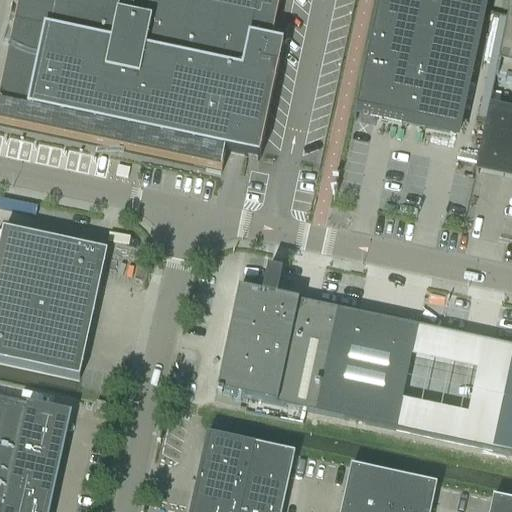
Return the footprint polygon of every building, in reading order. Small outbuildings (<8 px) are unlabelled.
[(279,0),(18,0),(0,88),(0,126),(221,174),(225,154),(258,161),(282,48),(270,45),(279,0)] [(381,0),(358,97),(352,121),(355,122),(356,115),(448,134),(449,131),(458,133),(487,15),(479,13),(481,0),(381,0)] [(507,19),(490,97),(474,175),(477,175),(478,173),(511,179),(511,23),(510,23),(510,20),(507,19)] [(0,243),(0,364),(79,382),(92,319),(106,255),(2,232),(0,243)] [(511,456),(511,349),(238,291),(216,394),(511,457),(511,456)] [(0,511),(50,511),(71,416),(50,412),(0,401),(0,511)] [(108,416),(110,405),(95,402),(93,413),(108,416)] [(207,439),(191,511),(281,511),(294,456),(206,437),(205,439),(207,439)] [(350,468),(340,511),(430,511),(436,487),(350,468)] [(511,511),(511,503),(492,500),(488,511),(511,511)]
